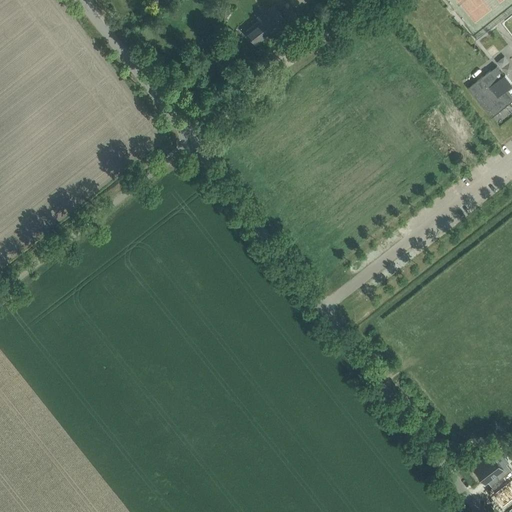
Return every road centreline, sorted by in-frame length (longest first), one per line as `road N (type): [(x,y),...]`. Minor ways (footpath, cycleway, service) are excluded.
road 1 (tertiary): [(480,511),(192,142)]
road 2 (unclassified): [(0,293),(192,142)]
road 3 (tertiary): [(192,142),(80,0)]
road 4 (unclassified): [(192,142),(306,50)]
